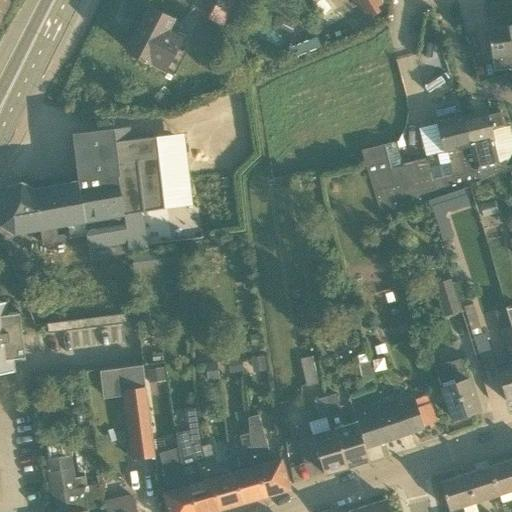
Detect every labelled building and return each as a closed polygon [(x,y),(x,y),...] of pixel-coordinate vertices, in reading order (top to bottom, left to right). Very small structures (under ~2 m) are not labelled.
[(374,7),(370,0),(355,0),(361,13),(374,7)] [(128,50),(164,70),(182,35),(177,32),(181,24),(150,7),(128,50)] [(487,28),(490,48),(492,57),(493,57),(495,71),(511,68),(511,23),(510,21),(504,22),(503,25),(498,26),(487,28)] [(257,56),(241,62),(247,77),(263,71),(257,56)] [(494,139),(492,130),(505,126),(500,108),(487,112),(487,111),(462,117),(478,182),(508,166),(506,161),(498,163),(493,140),(494,139)] [(382,216),(478,182),(462,117),(438,123),(445,151),(447,151),(453,174),(432,179),(427,158),(389,167),(384,144),(361,150),(365,166),(382,216)] [(0,224),(0,225),(2,225),(14,233),(41,229),(43,243),(64,240),(63,235),(58,236),(56,226),(67,224),(68,230),(85,227),(90,259),(128,253),(128,248),(144,245),(140,210),(163,207),(155,138),(122,142),(121,132),(114,133),(114,128),(72,133),(78,181),(76,182),(76,180),(72,178),(65,179),(62,182),(63,184),(34,189),(21,183),(9,187),(0,204),(0,224)] [(464,189),(429,201),(443,240),(452,237),(446,219),(445,216),(448,211),(469,204),(465,191),(464,189)] [(460,311),(452,283),(451,279),(435,284),(444,316),(460,311)] [(19,311),(7,313),(5,300),(0,300),(0,371),(14,370),(12,357),(25,356),(19,311)] [(495,311),(501,330),(511,365),(496,369),(505,401),(511,398),(511,331),(506,310),(505,308),(495,311)] [(126,313),(116,314),(118,324),(128,323),(126,313)] [(118,324),(116,314),(106,316),(108,325),(118,324)] [(108,325),(106,316),(96,317),(98,326),(108,325)] [(98,326),(96,317),(86,318),(88,328),(98,326)] [(88,328),(86,318),(76,319),(78,329),(88,328)] [(78,329),(76,319),(67,321),(68,330),(78,329)] [(68,330),(67,321),(57,322),(58,332),(68,330)] [(58,332),(57,322),(47,323),(48,333),(58,332)] [(486,333),(474,336),(481,361),(493,357),(486,333)] [(366,353),(358,355),(360,363),(358,364),(362,382),(374,379),(369,361),(368,361),(366,353)] [(264,355),(251,357),(253,371),(266,369),(264,355)] [(318,383),(312,356),(301,359),(306,385),(318,383)] [(479,409),(472,390),(468,379),(461,358),(450,362),(449,361),(434,366),(442,388),(452,418),(479,409)] [(240,359),(229,360),(231,373),(242,371),(240,359)] [(217,362),(207,363),(209,379),(219,377),(217,362)] [(143,365),(142,365),(142,370),(122,372),(133,460),(155,457),(143,365)] [(148,383),(165,381),(163,367),(146,369),(148,383)] [(369,460),(365,448),(355,418),(354,418),(355,422),(346,425),(336,394),(325,398),(346,467),(369,460)] [(424,426),(435,422),(427,396),(414,400),(414,399),(355,418),(365,448),(424,428),(424,426)] [(320,459),(324,474),(339,470),(338,468),(345,466),(346,468),(346,467),(325,398),(314,402),(321,424),(328,426),(329,430),(312,435),(313,437),(298,441),(305,464),(320,459)] [(189,431),(175,433),(178,452),(181,462),(182,466),(206,459),(202,445),(196,407),(186,409),(189,431)] [(289,489),(288,486),(281,459),(271,462),(258,414),(248,417),(249,432),(252,446),(266,496),(289,489)] [(98,460),(93,428),(92,428),(92,425),(77,427),(78,439),(76,440),(77,443),(75,443),(77,465),(83,464),(83,465),(96,463),(95,461),(98,460)] [(249,469),(234,473),(243,502),(266,496),(252,446),(249,432),(239,435),(249,469)] [(80,511),(72,467),(70,454),(66,455),(64,442),(46,446),(48,458),(45,458),(54,511),(55,511),(54,511),(87,511),(88,510),(80,511)] [(219,509),(243,502),(234,473),(219,477),(210,443),(202,445),(206,459),(219,509)] [(498,495),(511,490),(511,458),(489,466),(498,495)] [(206,459),(182,466),(194,511),(209,511),(219,509),(206,459)] [(169,511),(194,511),(182,466),(181,462),(163,467),(169,486),(163,488),(164,493),(169,511)] [(464,474),(473,503),(498,495),(489,466),(464,474)] [(440,482),(449,511),(473,503),(464,474),(440,482)] [(136,511),(133,497),(105,504),(106,511),(136,511)] [(362,507),(363,511),(390,511),(387,499),(362,507)]
